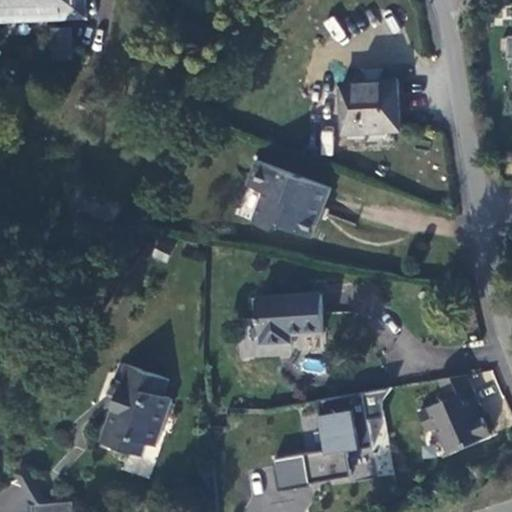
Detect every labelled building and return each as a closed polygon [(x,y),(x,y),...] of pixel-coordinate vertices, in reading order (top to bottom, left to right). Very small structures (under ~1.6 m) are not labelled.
[(0,0),(0,20),(5,21),(4,17),(49,15),(48,2),(84,0),(0,0)] [(48,2),(49,15),(85,13),(84,0),(48,2)] [(403,129),(400,78),(343,82),(346,133),(366,132),(366,141),(397,140),(396,130),(403,129)] [(259,157),(249,183),(266,189),(254,219),(276,227),(278,221),(313,234),(332,185),(259,157)] [(322,293),(260,296),(263,343),(292,341),(292,332),(324,331),(322,293)] [(117,394),(107,420),(113,423),(107,440),(133,450),(138,437),(153,443),(154,441),(155,441),(161,427),(159,426),(171,396),(162,392),(168,376),(129,361),(123,378),(113,374),(107,390),(117,394)] [(467,373),(443,377),(447,399),(419,410),(427,430),(436,426),(448,453),(490,434),(482,415),(478,417),(474,407),(481,404),(467,373)] [(392,386),(318,398),(327,448),(274,457),(280,489),(311,485),(311,482),(351,475),(347,450),(373,445),(368,418),(384,415),(382,400),(392,386)] [(100,438),(107,440),(113,423),(107,420),(100,438)] [(39,501),(39,511),(82,511),(81,497),(39,501)]
